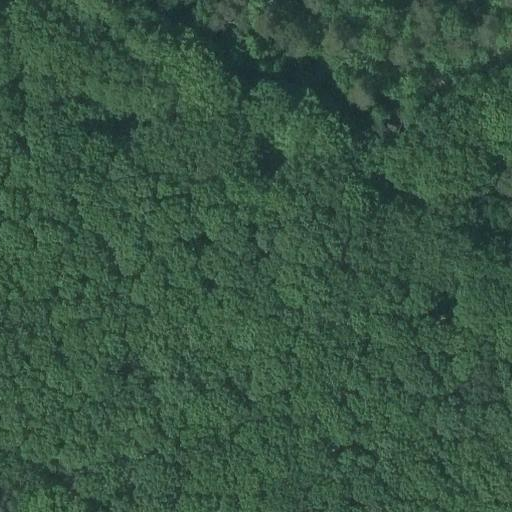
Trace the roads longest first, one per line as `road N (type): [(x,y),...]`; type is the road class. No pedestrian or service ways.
road 1 (track): [(511,276),(0,22)]
road 2 (unknown): [(128,0),(511,195)]
road 3 (track): [(511,92),(459,115),(422,148),(393,211)]
